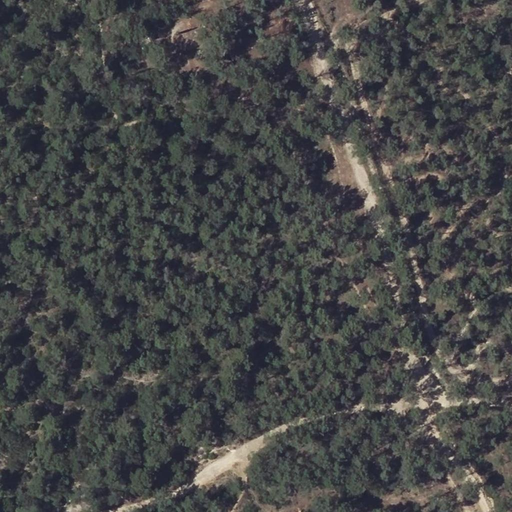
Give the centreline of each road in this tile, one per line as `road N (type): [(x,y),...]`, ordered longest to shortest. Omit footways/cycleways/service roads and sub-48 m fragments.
road 1 (track): [(397,13),(415,47),(436,56),(439,87),(467,100),(449,151),(486,184),(492,246),(483,272),(453,279),(451,289),(476,303),(451,363),(457,374),(474,368),(487,347),(511,358)]
road 2 (track): [(435,0),(353,29),(353,67),(431,344),(446,370),(511,379)]
road 3 (track): [(305,0),(435,397)]
road 4 (track): [(511,176),(487,205),(470,204),(438,242),(428,242),(425,226),(443,182),(428,175),(409,180),(404,167),(429,153),(428,145),(374,133),(385,92),(381,74),(351,55)]
road 5 (track): [(85,511),(159,498),(369,396),(435,397)]
road 6 (track): [(435,397),(439,422),(492,511)]
